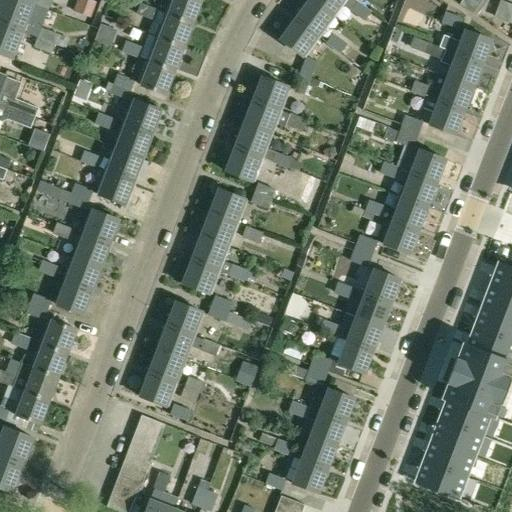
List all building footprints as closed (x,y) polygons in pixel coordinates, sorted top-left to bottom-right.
[(0,0),(0,22),(53,42),(57,33),(28,21),(34,4),(23,0),(0,0)] [(174,0),(169,14),(194,24),(202,0),(201,0),(174,0)] [(297,20),(317,35),(332,15),(311,0),(297,20)] [(356,0),(310,0),(311,0),(332,15),(341,3),(365,21),(372,11),(356,0)] [(473,0),(462,0),(460,3),(477,15),(483,7),(473,0)] [(154,20),(158,9),(141,2),(137,13),(154,20)] [(459,28),(463,17),(446,11),(441,22),(459,28)] [(160,37),(184,47),(193,24),(169,14),(160,37)] [(282,41),(302,56),(317,35),(296,20),(282,41)] [(0,53),(13,59),(20,41),(52,54),(56,43),(53,42),(0,22),(0,53)] [(110,47),(117,31),(101,25),(95,41),(110,47)] [(461,43),(450,38),(443,36),(440,46),(439,47),(482,63),(491,39),(466,30),(461,43)] [(341,54),(347,44),(333,34),(326,43),(341,54)] [(184,47),(160,38),(151,61),(175,71),(184,47)] [(139,58),(144,47),(126,40),(122,52),(139,58)] [(482,63),(439,47),(440,46),(430,42),(425,54),(441,60),(441,62),(452,67),(448,78),(473,87),(482,63)] [(306,57),(300,73),(300,74),(310,78),(311,78),(317,61),(306,57)] [(142,85),(166,95),(175,71),(151,62),(142,85)] [(2,89),(7,76),(0,72),(0,104),(35,118),(39,107),(17,99),(14,93),(2,89)] [(114,83),(132,90),(136,80),(118,73),(114,83)] [(300,74),(294,90),(304,94),(310,78),(300,74)] [(254,100),(278,110),(287,86),(263,76),(254,100)] [(448,78),(440,101),(439,101),(464,111),(473,87),(448,78)] [(431,87),(428,86),(428,85),(415,80),(411,91),(428,97),(431,87)] [(132,90),(114,83),(110,93),(128,100),(132,90)] [(425,106),(436,110),(430,125),(455,135),(464,111),(439,101),(440,101),(428,97),(425,106)] [(127,123),(151,133),(161,109),(136,100),(127,123)] [(245,124),(269,133),(273,122),(285,126),(286,124),(303,130),(306,120),(278,110),(254,100),(245,124)] [(9,120),(31,128),(35,118),(0,104),(0,120),(3,122),(9,120)] [(112,130),(116,119),(99,112),(95,124),(112,130)] [(406,114),(402,125),(420,132),(424,122),(406,114)] [(142,156),(143,157),(151,133),(127,124),(118,147),(142,156)] [(292,158),(264,147),(269,133),(245,124),(236,147),(272,161),(271,162),(288,169),(292,158)] [(400,130),(396,141),(414,148),(418,137),(400,130)] [(109,171),(134,180),(142,156),(118,147),(109,171)] [(260,157),(236,148),(227,171),(251,181),(260,157)] [(412,173),(436,183),(445,159),(421,149),(412,173)] [(98,168),(102,157),(85,150),(80,161),(98,168)] [(0,157),(0,166),(8,169),(11,162),(0,157)] [(379,173),(397,179),(402,168),(384,161),(379,173)] [(100,195),(124,204),(134,180),(109,171),(100,195)] [(403,197),(427,206),(436,183),(412,173),(403,197)] [(258,182),(255,192),(272,199),(276,189),(258,182)] [(72,193),(90,200),(94,190),(76,183),(72,193)] [(211,213),(235,222),(245,198),(220,189),(211,213)] [(269,209),(272,199),(255,192),(251,202),(269,209)] [(86,210),(90,200),(72,193),(68,203),(86,210)] [(403,197),(394,220),(418,230),(427,206),(403,197)] [(370,199),(366,210),(382,217),(387,206),(370,199)] [(81,232),(110,243),(119,220),(91,209),(81,232)] [(202,236),(226,246),(235,222),(211,213),(202,236)] [(409,254),(418,230),(394,220),(385,245),(409,254)] [(70,239),(74,229),(57,223),(53,233),(70,239)] [(260,243),(264,232),(246,225),(242,237),(260,243)] [(72,256),(101,267),(110,243),(81,232),(72,256)] [(355,247),(373,254),(378,241),(360,234),(355,247)] [(217,269),(244,280),(249,271),(221,259),(226,246),(202,236),(193,260),(217,269)] [(354,250),(350,261),(368,268),(372,257),(354,250)] [(63,280),(92,290),(101,267),(72,256),(63,280)] [(56,278),(60,266),(43,260),(39,271),(56,278)] [(184,284),(208,292),(217,269),(193,260),(183,284),(184,284)] [(511,269),(499,264),(491,285),(511,293),(511,269)] [(375,268),(366,293),(390,302),(399,278),(375,268)] [(83,315),(92,290),(63,280),(54,304),(83,315)] [(351,299),(356,288),(338,281),(334,292),(351,299)] [(511,293),(491,285),(483,306),(511,316),(511,293)] [(30,303),(49,310),(53,300),(34,293),(30,303)] [(366,293),(357,316),(381,325),(390,302),(366,293)] [(216,295),(212,305),(230,312),(234,302),(216,295)] [(168,325),(193,334),(202,310),(177,301),(168,325)] [(49,310),(30,303),(26,313),(45,320),(49,310)] [(212,305),(208,315),(225,321),(229,312),(212,305)] [(511,316),(483,306),(475,326),(511,339),(511,316)] [(352,330),(341,325),(324,318),(320,330),(348,340),(372,349),(381,325),(357,316),(352,330)] [(44,342),(69,351),(77,329),(53,320),(44,342)] [(159,349),(183,358),(189,345),(200,349),(204,339),(193,334),(168,325),(159,349)] [(511,339),(475,326),(468,347),(509,363),(511,354),(511,339)] [(28,350),(33,338),(15,331),(11,343),(28,350)] [(289,340),(283,352),(301,359),(307,347),(289,340)] [(363,373),(372,349),(348,340),(339,364),(363,373)] [(35,366),(59,376),(69,351),(44,342),(35,366)] [(447,384),(442,397),(448,399),(489,415),(494,417),(495,415),(499,406),(499,404),(501,404),(510,378),(509,378),(510,376),(511,371),(511,363),(509,363),(468,347),(462,345),(457,358),(456,358),(455,360),(447,382),(446,384),(447,384)] [(150,372),(175,381),(183,358),(159,349),(150,372)] [(315,353),(311,363),(329,370),(332,360),(315,353)] [(0,381),(14,387),(26,392),(26,390),(50,400),(59,376),(35,366),(35,367),(22,362),(16,376),(5,372),(1,371),(0,372),(0,381)] [(251,386),(258,369),(243,363),(236,380),(251,386)] [(304,379),(308,370),(296,365),(293,374),(304,379)] [(308,370),(305,380),(323,387),(327,373),(310,367),(308,370)] [(141,396),(165,406),(175,381),(150,372),(141,396)] [(214,386),(206,383),(206,382),(189,376),(185,387),(202,394),(202,393),(211,396),(214,386)] [(321,412),(345,421),(354,397),(330,388),(325,400),(314,396),(310,407),(309,408),(321,412)] [(17,415),(41,424),(50,400),(26,390),(26,392),(17,415)] [(448,399),(440,420),(481,436),(489,415),(448,399)] [(293,400),(288,412),(305,418),(309,408),(310,407),(293,400)] [(187,421),(192,410),(174,403),(170,415),(187,421)] [(0,405),(0,417),(6,420),(10,409),(0,405)] [(345,421),(321,412),(312,436),(336,445),(345,421)] [(166,424),(142,415),(138,426),(161,435),(166,424)] [(440,420),(432,441),(473,456),(481,436),(440,420)] [(0,438),(0,456),(25,465),(35,438),(5,426),(0,438)] [(161,435),(138,426),(134,438),(157,447),(161,435)] [(278,439),(262,433),(259,441),(275,447),(278,439)] [(303,459),(327,469),(336,445),(312,436),(303,459)] [(157,447),(134,438),(129,449),(153,459),(157,447)] [(275,449),(291,456),(296,445),(279,438),(278,439),(275,447),(275,449)] [(432,441),(424,461),(465,477),(473,456),(432,441)] [(153,459),(129,449),(125,461),(148,470),(153,459)] [(0,487),(14,493),(25,465),(0,456),(0,487)] [(318,493),(327,469),(303,459),(294,483),(318,493)] [(148,470),(125,461),(121,472),(144,481),(148,470)] [(424,461),(416,482),(457,498),(458,496),(465,477),(424,461)] [(144,481),(121,472),(116,483),(140,492),(144,481)] [(171,476),(161,472),(154,488),(154,490),(164,494),(164,492),(171,476)] [(283,490),(287,479),(270,473),(266,484),(283,490)] [(140,492),(116,483),(112,495),(136,504),(140,492)] [(209,490),(198,486),(191,504),(202,508),(209,490)] [(212,511),(219,494),(209,490),(202,508),(211,511),(212,511)] [(132,511),(136,504),(112,495),(108,506),(122,511),(132,511)] [(278,507),(277,507),(291,511),(302,511),(306,504),(282,495),(281,498),(279,503),(278,507)] [(173,511),(174,509),(150,500),(145,511),(173,511)]
